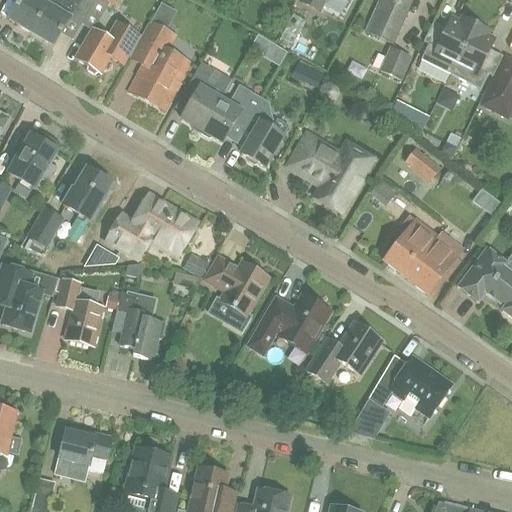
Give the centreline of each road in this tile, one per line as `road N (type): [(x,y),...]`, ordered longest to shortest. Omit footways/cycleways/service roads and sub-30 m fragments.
road 1 (unclassified): [(511,385),(164,157),(0,62)]
road 2 (unclassified): [(511,495),(0,370)]
